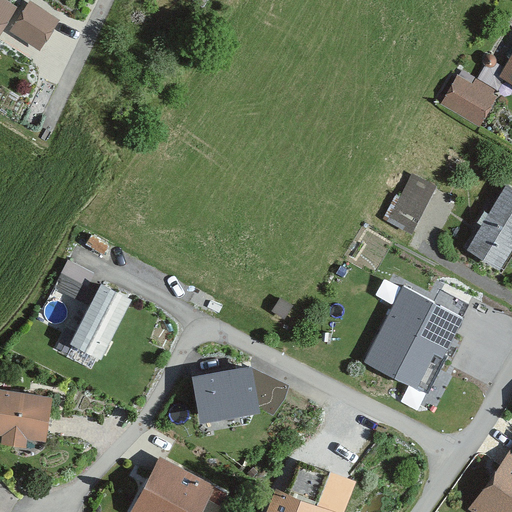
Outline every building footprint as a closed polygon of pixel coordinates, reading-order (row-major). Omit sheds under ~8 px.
[(0,26),(11,9),(0,2),(0,26)] [(56,23),(24,4),(7,33),(39,52),(56,23)] [(511,53),(498,76),(511,84),(511,53)] [(503,81),(483,69),(473,87),(456,77),(439,107),(475,128),(503,81)] [(410,234),(433,189),(405,174),(382,219),(410,234)] [(511,245),(511,190),(506,186),(465,252),(497,271),(511,245)] [(112,285),(66,263),(53,290),(87,306),(68,344),(99,359),(128,299),(110,290),(112,285)] [(458,308),(405,281),(369,352),(416,376),(434,340),(441,343),(458,308)] [(250,357),(195,368),(202,406),(258,395),(250,357)] [(48,398),(0,390),(0,435),(0,443),(23,447),(24,440),(42,442),(48,398)] [(511,511),(511,453),(508,450),(465,510),(468,511),(511,511)] [(198,511),(211,488),(157,460),(130,511),(198,511)] [(320,474),(298,466),(289,492),(311,500),(320,474)] [(330,511),(271,490),(263,511),(330,511)]
